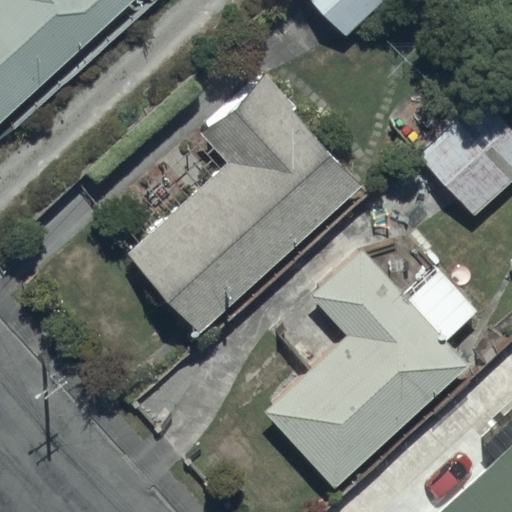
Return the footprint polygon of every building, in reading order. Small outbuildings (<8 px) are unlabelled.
[(0,0),(0,120),(128,0),(0,0)] [(305,0),(340,36),(377,0),(305,0)] [(193,132),(223,164),(123,254),(193,332),(356,186),(257,75),(193,132)] [(511,132),(476,94),(412,154),(472,218),(511,180),(511,132)] [(402,298),(359,250),(308,296),(341,334),(258,408),(329,488),(463,367),(441,342),(474,312),(436,268),(402,298)] [(511,511),(511,440),(433,511),(511,511)]
